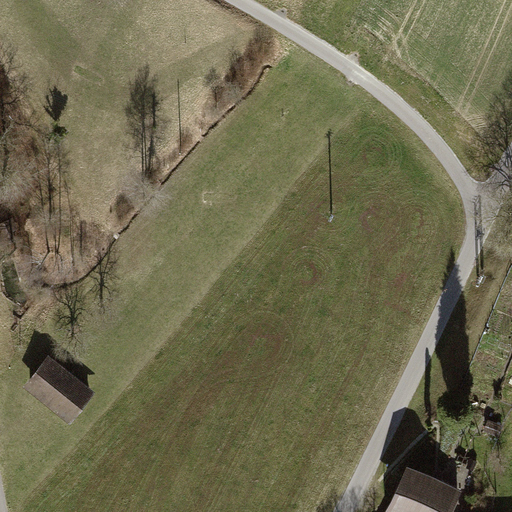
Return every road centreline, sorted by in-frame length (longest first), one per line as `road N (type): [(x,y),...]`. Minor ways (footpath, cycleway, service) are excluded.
road 1 (residential): [(511,159),(347,511)]
road 2 (track): [(488,211),(396,108),(294,30),(236,0)]
